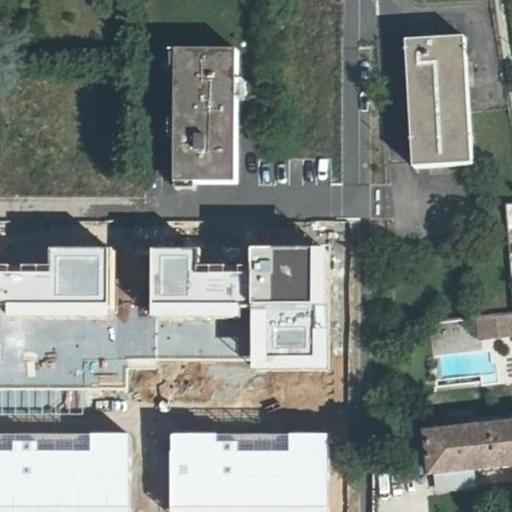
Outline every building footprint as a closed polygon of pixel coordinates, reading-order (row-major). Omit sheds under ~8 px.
[(462,35),(402,40),(413,165),(472,160),(462,35)] [(175,184),(235,184),(233,50),(173,51),(175,184)] [(27,98),(50,97),(49,73),(26,74),(27,98)] [(106,323),(106,252),(61,252),(60,272),(8,272),(8,252),(0,251),(0,372),(4,373),(4,323),(106,323)] [(201,251),(155,251),(155,322),(256,322),(256,372),(331,372),(331,251),(253,251),(253,271),(201,270),(201,251)] [(511,311),(476,315),(478,331),(506,328),(507,334),(511,333),(511,311)] [(506,328),(478,331),(479,337),(507,334),(506,328)] [(511,423),(429,433),(435,474),(511,466),(511,423)] [(328,511),(329,437),(177,435),(176,511),(328,511)] [(132,511),(133,439),(0,438),(0,511),(132,511)] [(477,470),(435,475),(437,494),(479,489),(477,470)]
